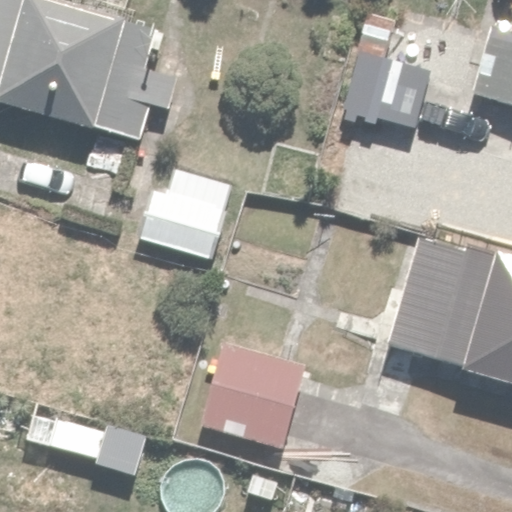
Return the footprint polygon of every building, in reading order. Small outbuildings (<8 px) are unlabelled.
[(151,31),(47,0),(1,0),(0,6),(0,90),(122,127),(151,31)] [(418,46),(394,41),(402,7),(372,0),(361,0),(338,97),(418,116),(431,63),(415,59),(418,46)] [(511,0),(485,88),(511,96),(511,0)] [(216,256),(239,170),(151,146),(128,232),(216,256)] [(511,252),(431,227),(395,339),(511,375),(511,252)] [(283,435),(300,360),(214,340),(197,416),(283,435)] [(96,408),(91,462),(145,468),(151,414),(96,408)]
